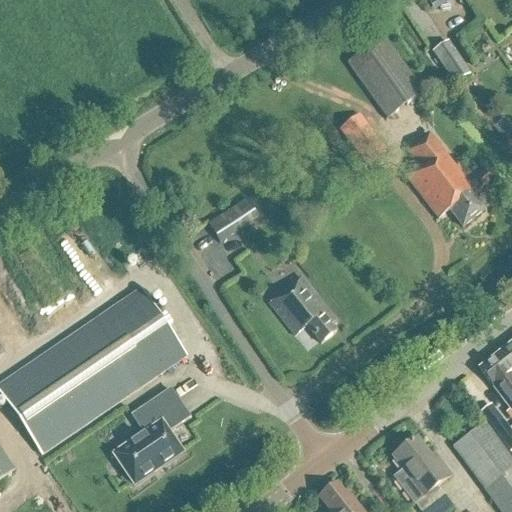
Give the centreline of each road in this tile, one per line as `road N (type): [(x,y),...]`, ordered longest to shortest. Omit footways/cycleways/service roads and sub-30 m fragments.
road 1 (residential): [(325,461),(112,149)]
road 2 (tertiary): [(325,461),(511,322)]
road 3 (unclassified): [(226,80),(357,0)]
road 4 (unclassified): [(112,149),(226,80)]
road 5 (unclassified): [(0,215),(112,149)]
